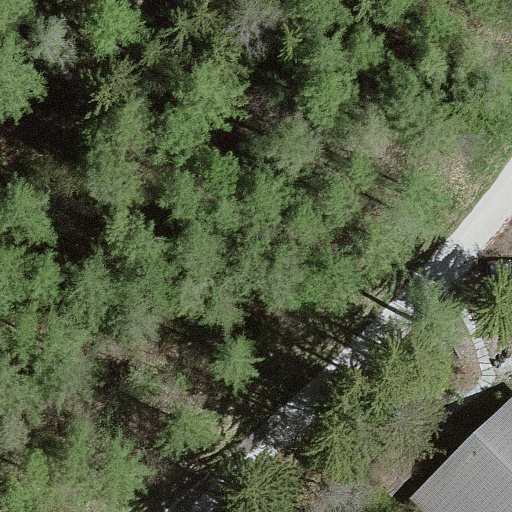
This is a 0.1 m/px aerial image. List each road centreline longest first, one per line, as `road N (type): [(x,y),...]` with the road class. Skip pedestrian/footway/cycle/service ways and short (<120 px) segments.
road 1 (residential): [(511,162),(365,368),(192,511)]
road 2 (track): [(0,123),(72,92),(198,0)]
